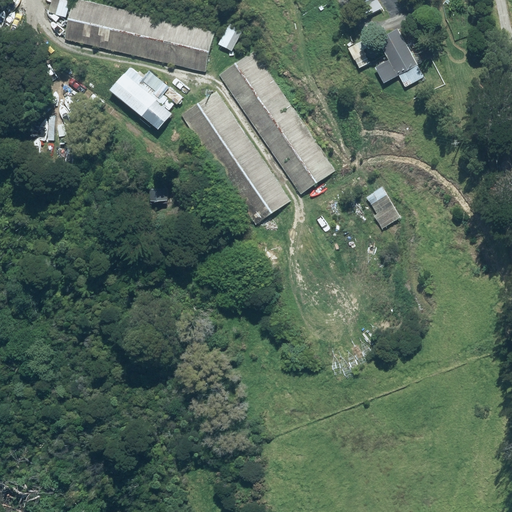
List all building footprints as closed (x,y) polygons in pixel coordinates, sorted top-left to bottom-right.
[(52,0),(48,13),(65,18),(71,0),(52,0)] [(72,0),(63,40),(205,73),(214,33),(72,0)] [(247,29),(232,22),(222,46),(237,52),(247,29)] [(395,31),(377,41),(398,77),(415,66),(395,31)] [(370,39),(359,46),(364,54),(374,48),(370,39)] [(253,52),(218,76),(299,195),(334,172),(253,52)] [(373,64),(367,54),(357,61),(363,70),(373,64)] [(107,92),(140,118),(150,105),(154,108),(157,104),(161,108),(162,107),(174,117),(179,111),(162,97),(163,96),(176,107),(181,100),(145,72),(134,85),(121,75),(107,92)] [(215,93),(180,117),(254,226),(289,203),(215,93)] [(75,137),(60,142),(66,160),(82,155),(75,137)] [(424,310),(349,186),(307,212),(382,336),(424,310)] [(405,217),(386,187),(370,197),(380,214),(377,216),(385,229),(405,217)] [(379,342),(304,218),(259,245),(334,369),(379,342)]
